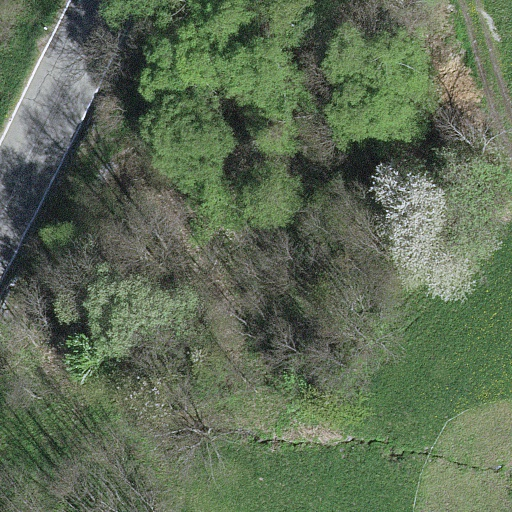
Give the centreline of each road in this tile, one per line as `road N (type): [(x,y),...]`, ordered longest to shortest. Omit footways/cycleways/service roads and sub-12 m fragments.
road 1 (tertiary): [(0,211),(104,0)]
road 2 (track): [(511,134),(462,0)]
